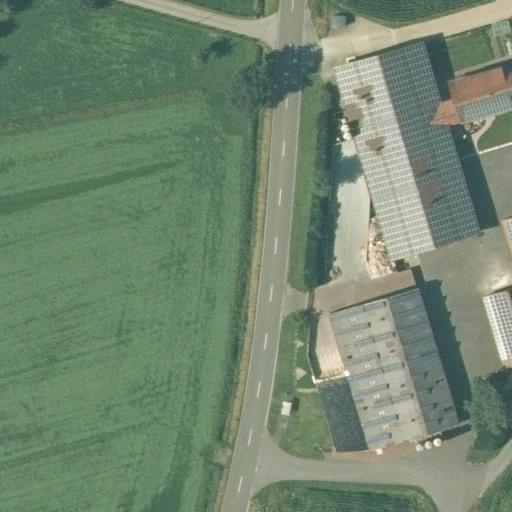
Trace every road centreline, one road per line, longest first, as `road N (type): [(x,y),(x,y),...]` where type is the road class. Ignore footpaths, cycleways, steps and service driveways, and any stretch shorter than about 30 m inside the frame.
road 1 (tertiary): [(292,0),(271,281),(244,461)]
road 2 (unclassified): [(244,461),(433,475),(450,485),(455,511)]
